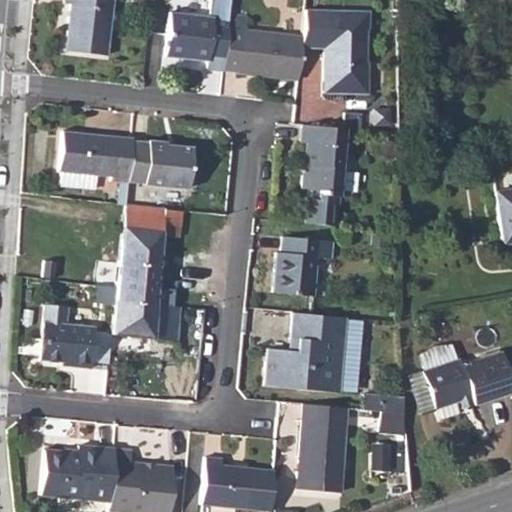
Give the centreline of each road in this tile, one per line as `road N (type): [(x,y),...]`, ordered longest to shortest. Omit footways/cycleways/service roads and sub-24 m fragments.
road 1 (residential): [(220,426),(251,116),(0,87)]
road 2 (residential): [(0,407),(220,426)]
